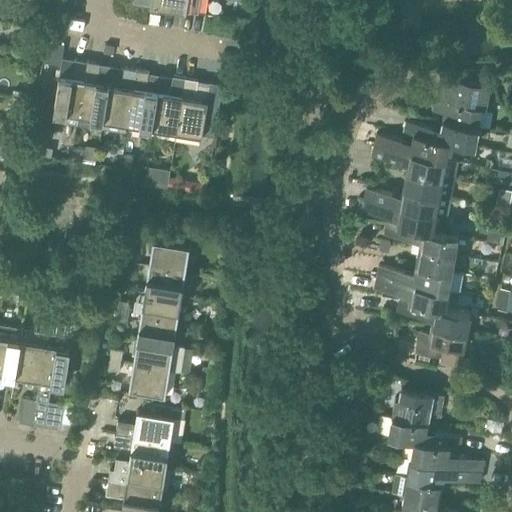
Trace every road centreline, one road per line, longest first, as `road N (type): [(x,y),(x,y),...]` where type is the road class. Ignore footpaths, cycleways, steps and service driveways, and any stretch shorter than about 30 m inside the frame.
road 1 (residential): [(511,404),(394,369),(355,336),(330,257),(331,197),(351,115),(401,76)]
road 2 (residential): [(102,0),(99,23),(108,35),(216,53)]
